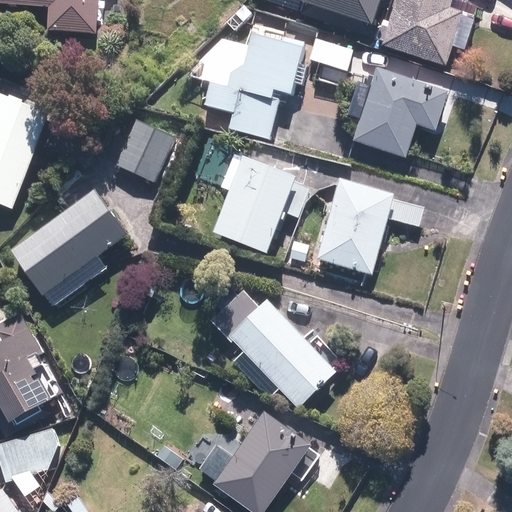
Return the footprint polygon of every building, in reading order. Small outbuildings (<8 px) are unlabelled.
[(0,0),(0,5),(55,10),(54,34),(102,37),(105,0),(0,0)] [(302,0),(299,12),(374,34),(383,0),(302,0)] [(389,50),(452,71),(470,16),(457,12),(461,0),(405,0),(397,26),(390,24),(383,43),(391,45),(389,50)] [(237,76),(233,89),(231,88),(216,84),(209,108),(236,115),(232,131),(272,142),(285,96),(286,95),(295,97),(298,98),(300,89),(306,69),(311,51),(308,51),(291,46),(260,37),(260,39),(251,69),(248,70),(247,71),(237,76)] [(320,63),(355,74),(361,54),(326,43),(320,63)] [(388,71),(363,143),(415,161),(427,128),(428,128),(445,134),(459,95),(388,71)] [(0,130),(0,203),(22,213),(62,120),(9,98),(0,118),(0,129),(0,130)] [(120,166),(159,184),(179,142),(140,123),(120,166)] [(223,235),(277,256),(306,182),(243,158),(230,191),(238,194),(223,235)] [(324,263),(380,280),(403,199),(348,184),(324,263)] [(19,253),(50,299),(136,240),(105,194),(19,253)] [(294,261),(309,265),(314,250),(299,245),(294,261)] [(270,312),(239,341),(242,344),(306,413),(346,377),(279,304),(270,312)] [(217,326),(227,317),(218,307),(208,316),(217,326)] [(0,418),(12,439),(41,423),(39,419),(38,418),(50,411),(64,403),(40,360),(50,354),(28,314),(2,329),(1,329),(0,327),(0,418)] [(222,486),(220,490),(250,511),(272,511),(319,449),(274,415),(240,463),(222,449),(205,473),(222,486)] [(46,488),(40,478),(53,474),(66,448),(61,432),(3,448),(13,486),(22,483),(31,498),(46,488)] [(0,511),(23,511),(13,495),(10,492),(0,498),(0,511)] [(47,506),(52,511),(63,511),(65,511),(52,497),(47,506)]
